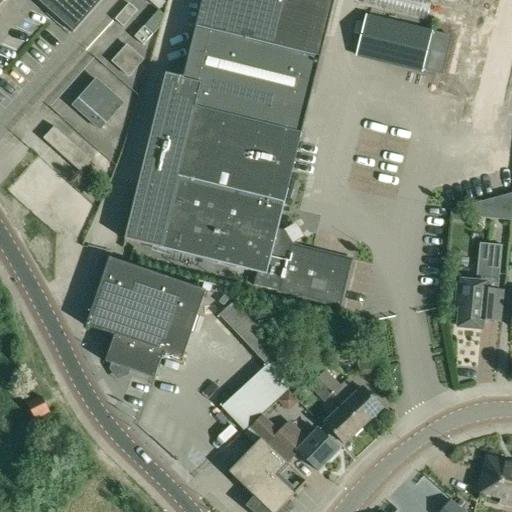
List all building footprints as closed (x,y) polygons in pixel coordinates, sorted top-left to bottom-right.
[(0,0),(0,6),(5,0),(35,0),(73,33),(101,0),(0,0)] [(277,230),(334,0),(203,0),(184,75),(160,74),(117,247),(159,257),(160,248),(257,272),(254,285),(341,306),(353,260),(291,245),(302,236),(295,225),(285,231),(277,230)] [(354,0),(355,2),(499,38),(508,0),(354,0)] [(136,30),(148,11),(136,4),(125,23),(136,30)] [(158,11),(144,27),(135,37),(143,45),(153,34),(159,28),(163,16),(158,11)] [(366,15),(355,57),(422,73),(423,72),(442,76),(451,38),(432,33),(433,31),(366,15)] [(113,61),(129,76),(143,60),(127,45),(113,61)] [(496,78),(495,92),(494,105),(508,107),(509,91),(510,81),(496,78)] [(73,106),(100,129),(123,103),(97,79),(73,106)] [(481,92),(479,119),(493,121),(495,92),(481,92)] [(73,143),(65,136),(54,126),(43,139),(80,171),(91,159),(73,143)] [(511,192),(495,197),(493,218),(511,220),(511,207),(511,192)] [(459,327),(481,329),(484,300),(497,301),(502,245),(480,243),(476,282),(463,281),(463,284),(459,284),(457,307),(461,308),(459,327)] [(206,291),(110,258),(86,326),(115,336),(106,362),(155,379),(164,352),(183,359),(206,291)] [(360,377),(386,373),(383,348),(356,352),(360,377)] [(332,395),(333,395),(343,407),(362,427),(382,408),(363,388),(361,390),(349,378),(341,386),(331,375),(333,373),(329,369),(327,370),(315,357),(306,367),(317,379),(332,395)] [(324,403),(332,395),(317,379),(309,387),(324,403)] [(35,418),(49,411),(42,397),(28,404),(35,418)] [(344,444),(362,427),(343,407),(325,424),(344,444)] [(262,437),(287,462),(289,463),(299,452),(318,470),(338,449),(318,430),(308,440),(289,422),(280,432),(262,415),(250,426),(262,437)] [(249,506),(256,511),(288,511),(292,508),(286,504),(307,482),(261,438),(229,472),(256,498),(249,506)] [(511,465),(488,459),(480,491),(505,498),(503,505),(511,507),(511,465)] [(440,511),(464,511),(450,500),(440,511)]
